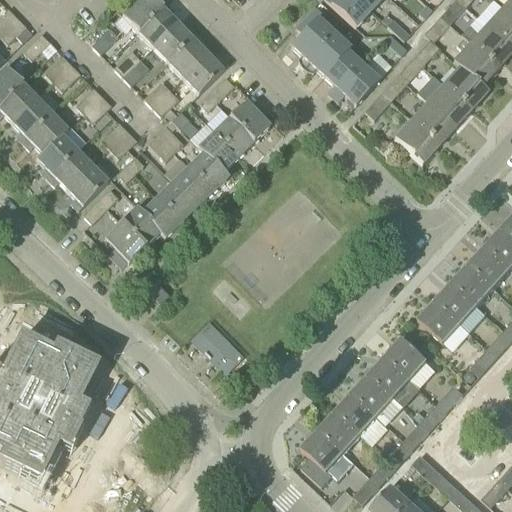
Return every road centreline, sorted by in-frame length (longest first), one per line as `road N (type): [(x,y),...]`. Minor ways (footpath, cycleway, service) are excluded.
road 1 (residential): [(205,456),(197,417),(0,221)]
road 2 (residential): [(259,454),(267,420),(431,238)]
road 3 (residential): [(431,238),(236,41)]
road 4 (residential): [(431,238),(511,149)]
